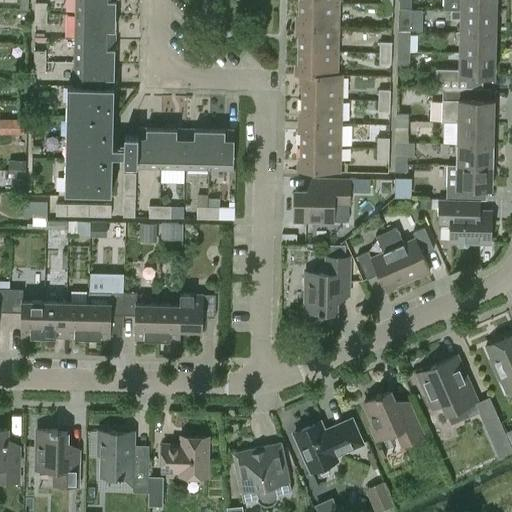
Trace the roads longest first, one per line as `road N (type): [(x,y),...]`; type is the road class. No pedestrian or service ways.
road 1 (residential): [(263,386),(262,84),(180,78),(166,69),(159,0)]
road 2 (residential): [(511,270),(263,386)]
road 3 (residential): [(263,386),(0,380)]
